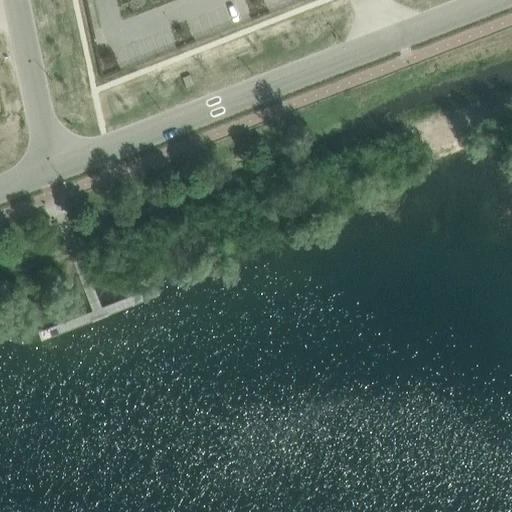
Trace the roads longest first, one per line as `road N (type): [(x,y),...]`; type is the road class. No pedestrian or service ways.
road 1 (unclassified): [(52,169),(491,0)]
road 2 (unclassified): [(16,0),(52,169)]
